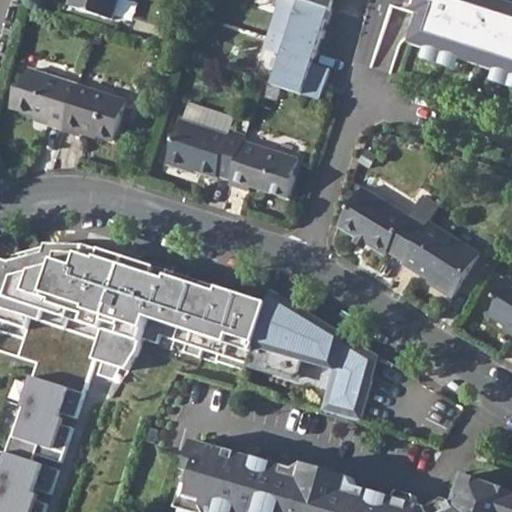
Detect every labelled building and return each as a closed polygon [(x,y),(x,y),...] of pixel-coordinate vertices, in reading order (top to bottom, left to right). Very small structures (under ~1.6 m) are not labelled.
[(73,0),(72,7),(114,21),(120,0),(73,0)] [(330,69),(314,63),(331,9),(302,0),(282,0),(267,49),(282,54),(272,84),(320,100),(330,69)] [(302,0),(331,9),(333,0),(302,0)] [(511,2),(504,0),(420,0),(416,14),(422,16),(413,45),(431,51),(433,44),(466,55),(464,61),(499,73),(501,66),(511,69),(511,2)] [(464,61),(466,55),(433,44),(431,51),(427,61),(460,72),(464,61)] [(511,88),(511,69),(501,66),(499,73),(496,83),(511,88)] [(50,125),(65,131),(80,87),(80,86),(30,70),(24,88),(19,87),(13,108),(51,120),(50,125)] [(261,96),(278,101),(282,89),(265,84),(261,96)] [(80,87),(65,131),(82,136),(83,131),(116,142),(129,103),(80,87)] [(190,105),(185,122),(231,137),(232,131),(236,120),(190,105)] [(191,168),(233,181),(246,142),(248,136),(232,131),(231,137),(185,122),(169,166),(189,172),(191,168)] [(233,181),(232,186),(250,192),(252,187),(290,200),(298,177),(295,176),(301,160),(246,142),(233,181)] [(390,252),(406,263),(431,223),(438,212),(421,202),(411,217),(364,189),(340,227),(387,257),(390,252)] [(430,283),(455,299),(482,255),(431,223),(406,263),(405,264),(431,280),(430,283)] [(253,358),(269,302),(87,244),(51,243),(50,247),(17,256),(15,261),(0,257),(0,349),(37,360),(15,435),(10,451),(0,486),(0,511),(47,511),(51,502),(41,500),(44,490),(54,493),(62,468),(37,461),(42,444),(67,452),(75,427),(66,424),(70,413),(79,416),(97,358),(105,360),(101,373),(124,380),(141,350),(144,339),(175,349),(178,339),(189,343),(186,352),(204,357),(206,348),(222,353),(220,361),(250,369),(253,358)] [(511,280),(509,278),(496,300),(500,302),(491,317),(511,329),(511,280)] [(335,329),(320,324),(311,320),(313,316),(275,293),(269,302),(253,358),(258,360),(257,363),(261,370),(290,378),(297,374),(301,360),(336,370),(324,411),(361,422),(376,368),(373,360),(365,353),(345,346),(335,329)] [(366,511),(373,492),(358,488),(351,492),(346,484),(338,482),(333,473),(324,470),(307,465),(298,470),(247,456),(240,459),(225,455),(227,450),(215,447),(197,442),(180,502),(205,509),(206,511),(366,511)] [(247,456),(227,450),(225,455),(240,459),(247,456)] [(358,488),(354,479),(333,473),(338,482),(346,484),(351,492),(358,488)] [(511,511),(511,491),(466,475),(456,503),(451,506),(441,511),(511,511)] [(366,511),(430,511),(428,507),(373,492),(366,511)]
